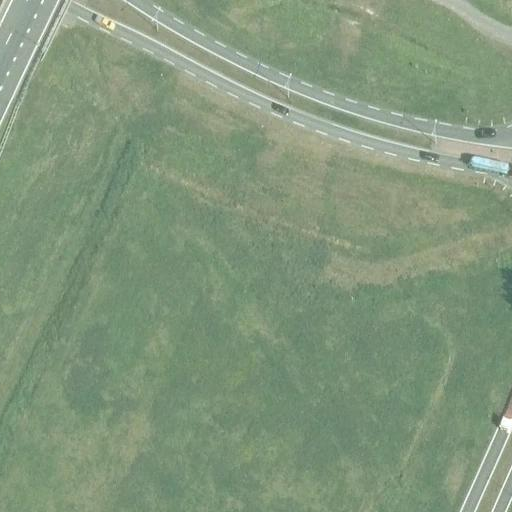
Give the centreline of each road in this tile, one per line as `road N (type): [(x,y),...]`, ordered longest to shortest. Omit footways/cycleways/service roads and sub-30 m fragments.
road 1 (trunk): [(63,0),(331,131),(511,175)]
road 2 (trunk): [(511,139),(387,117),(310,93),(215,51),(138,0)]
road 3 (trunk): [(511,402),(463,511)]
